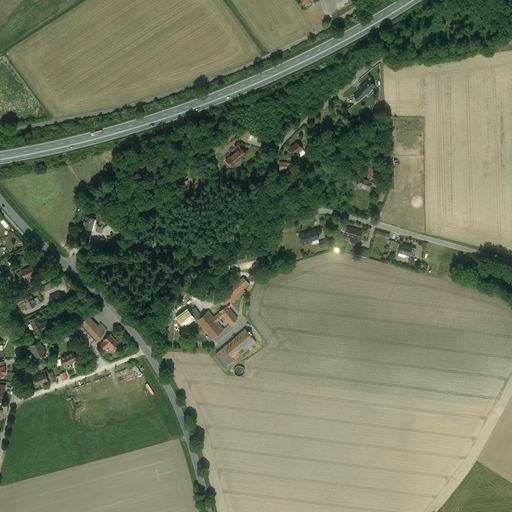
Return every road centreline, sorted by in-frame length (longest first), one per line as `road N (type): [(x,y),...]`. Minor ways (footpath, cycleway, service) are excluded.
road 1 (trunk): [(0,161),(117,135),(229,97),(417,0)]
road 2 (trunk): [(402,0),(225,91),(0,153)]
road 3 (unclassified): [(373,0),(199,84),(136,105),(0,130)]
road 4 (unclassified): [(227,241),(282,142),(369,66),(511,43)]
road 5 (unclassified): [(511,263),(324,211),(227,241)]
road 6 (secondary): [(68,267),(121,318),(165,382),(208,511)]
road 7 (unclassified): [(227,241),(100,246),(68,267)]
road 8 (unclassified): [(0,457),(18,358),(0,306)]
